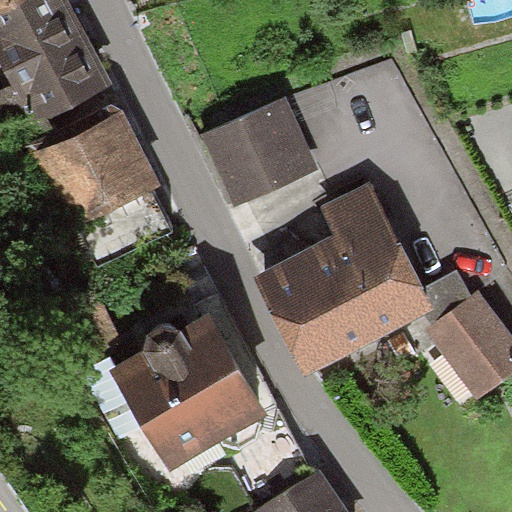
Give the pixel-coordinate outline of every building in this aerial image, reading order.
[(68,0),(15,0),(0,7),(0,69),(25,125),(108,86),(68,0)] [(287,97),(200,139),(234,210),(322,168),(287,97)] [(108,124),(57,150),(95,224),(79,232),(90,254),(121,239),(111,219),(165,191),(126,115),(108,124)] [(255,283),(303,377),(430,313),(368,190),(328,211),(342,239),(255,283)] [(37,253),(14,267),(62,346),(85,332),(37,253)] [(424,291),(443,320),(473,301),(454,273),(424,291)] [(101,290),(76,302),(99,351),(111,345),(104,329),(116,323),(101,290)] [(443,320),(426,332),(476,404),(511,375),(511,337),(481,296),(473,301),(443,320)] [(145,357),(111,376),(170,476),(266,421),(211,316),(197,325),(179,336),(164,334),(149,343),(145,357)] [(346,511),(319,472),(262,511),(346,511)]
